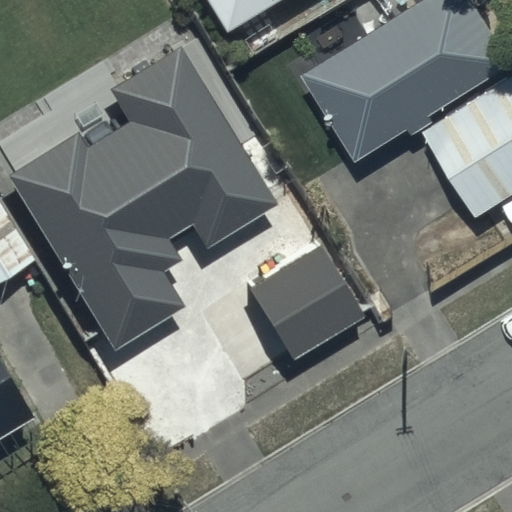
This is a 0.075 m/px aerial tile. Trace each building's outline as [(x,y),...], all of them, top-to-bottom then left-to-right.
[(209,0),(229,32),(282,0),(209,0)] [(470,0),(417,0),(299,67),(348,153),(395,126),(396,129),(426,112),(423,105),(504,58),(470,0)] [(65,130),(0,168),(0,185),(97,350),(168,308),(147,271),(167,259),(152,234),(175,221),(188,243),(264,198),(174,46),(98,90),(116,120),(74,145),(65,130)] [(511,68),(413,126),(461,213),(511,183),(511,68)] [(0,219),(0,267),(21,255),(0,219)] [(348,312),(304,242),(235,289),(277,357),(348,312)] [(0,424),(16,416),(0,388),(0,424)]
